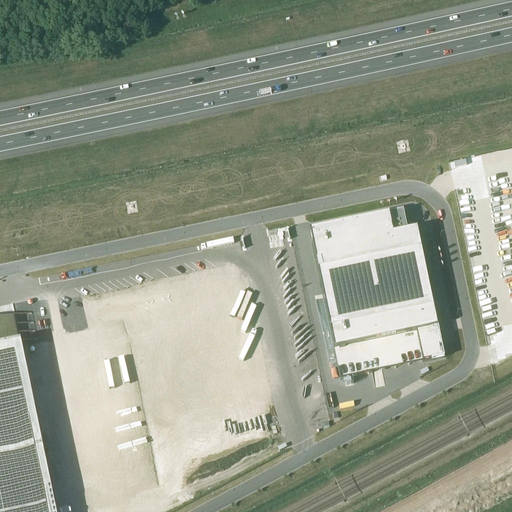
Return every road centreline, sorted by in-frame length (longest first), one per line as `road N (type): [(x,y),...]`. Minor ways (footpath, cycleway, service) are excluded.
road 1 (unclassified): [(0,273),(435,183),(483,373),(215,511)]
road 2 (motorway): [(511,8),(0,118)]
road 3 (motorway): [(0,144),(511,34)]
